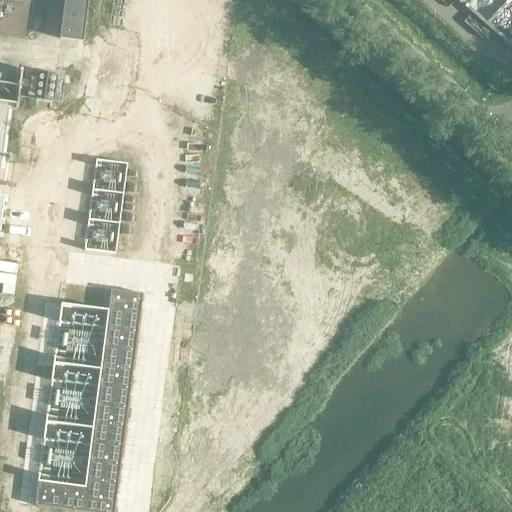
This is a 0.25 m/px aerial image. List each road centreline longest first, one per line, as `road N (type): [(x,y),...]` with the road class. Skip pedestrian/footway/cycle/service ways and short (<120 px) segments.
road 1 (unknown): [(135,511),(172,386),(210,95),(204,77)]
road 2 (unclassified): [(503,147),(335,0)]
road 3 (unknown): [(204,77),(47,49)]
